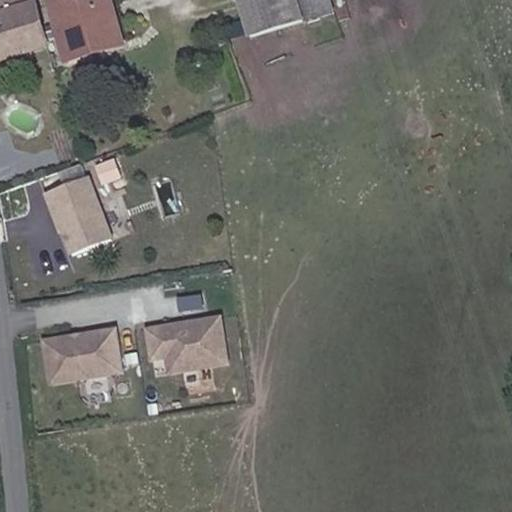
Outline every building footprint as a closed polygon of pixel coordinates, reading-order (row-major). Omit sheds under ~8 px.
[(0,0),(0,59),(47,44),(32,0),(0,0)] [(91,38),(122,27),(112,0),(49,0),(64,40),(89,32),(91,38)] [(242,0),(250,26),(335,3),(334,0),(242,0)] [(77,42),(78,61),(127,44),(122,27),(91,38),(77,42)] [(72,62),(78,61),(77,42),(91,38),(89,32),(64,40),(72,62)] [(113,240),(90,177),(45,193),(69,256),(113,240)] [(223,316),(143,330),(152,379),(232,364),(223,316)] [(115,328),(40,340),(47,385),(122,373),(115,328)]
